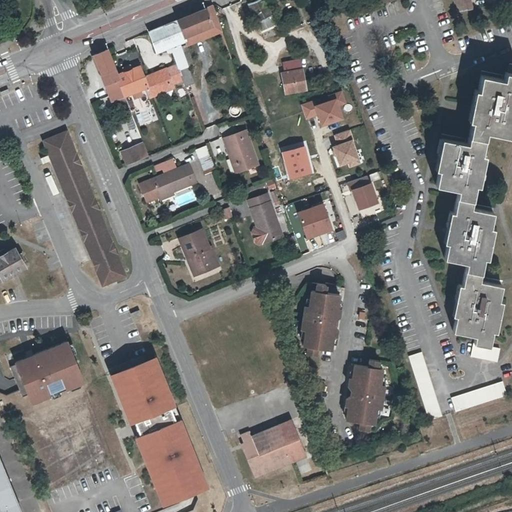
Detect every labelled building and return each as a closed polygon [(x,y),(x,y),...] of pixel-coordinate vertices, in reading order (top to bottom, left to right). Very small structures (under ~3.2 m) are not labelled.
[(261,32),(276,25),(264,0),(255,0),(247,4),(260,29),(261,32)] [(469,0),(453,0),(457,10),(472,7),(469,0)] [(212,5),(205,8),(211,24),(218,22),(212,5)] [(189,34),(211,24),(205,8),(178,19),(187,40),(190,39),(189,34)] [(176,64),(179,70),(187,67),(179,43),(185,41),(187,40),(178,19),(147,32),(156,53),(172,52),(176,64)] [(92,57),(111,99),(112,104),(115,103),(128,98),(120,74),(110,50),(92,57)] [(289,81),(285,82),(287,92),(308,88),(302,59),(286,62),(287,72),(289,81)] [(139,66),(120,74),(128,98),(144,91),(147,89),(148,92),(149,94),(170,86),(169,82),(181,77),(179,70),(176,64),(143,77),(139,66)] [(489,347),(492,332),(498,301),(501,285),(480,281),(484,258),(490,227),(493,212),(472,208),(476,185),(482,154),(487,132),(509,137),(511,122),(511,120),(511,64),(509,64),(507,73),(503,72),(501,82),(479,77),(476,92),(470,123),(465,146),(444,142),(437,173),(434,188),(456,192),(452,214),(445,245),(443,260),(465,265),(460,287),(454,317),(451,333),(473,337),(470,353),(469,358),(495,364),(498,349),(489,347)] [(190,75),(187,67),(179,70),(181,77),(182,78),(190,75)] [(304,113),(306,118),(318,114),(322,125),(343,118),(338,105),(345,102),(342,91),(330,95),(331,100),(316,105),(314,101),(301,105),(304,113)] [(466,122),(470,123),(476,92),(472,92),(469,107),(466,122)] [(349,129),(335,134),(339,144),(334,146),(340,164),(358,158),(352,140),(353,140),(349,129)] [(224,137),(229,154),(233,153),(239,171),(259,165),(247,130),(224,137)] [(49,153),(52,159),(103,288),(128,278),(68,131),(44,141),(49,153)] [(433,172),(437,173),(444,142),(439,141),(433,172)] [(206,144),(194,148),(203,172),(215,168),(206,144)] [(121,151),(126,163),(139,158),(134,145),(121,151)] [(284,152),(286,161),(289,161),(292,176),(310,172),(305,147),(284,152)] [(49,160),(52,159),(49,153),(39,157),(42,164),(43,163),(49,160)] [(233,153),(229,154),(236,172),(239,171),(233,153)] [(487,155),(482,154),(476,185),(481,186),(487,155)] [(163,173),(175,168),(171,158),(153,166),(155,171),(161,168),(163,173)] [(170,189),(171,191),(195,182),(188,163),(175,168),(163,173),(152,177),(139,182),(147,201),(159,196),(158,194),(170,189)] [(367,175),(348,182),(351,190),(353,189),(360,208),(378,202),(371,182),(370,183),(367,175)] [(172,194),(171,191),(170,189),(158,194),(159,196),(160,199),(172,194)] [(248,199),(258,227),(255,228),(254,231),(258,242),(261,243),(266,241),(284,235),(268,192),(248,199)] [(324,202),(311,207),(320,232),(333,227),(324,202)] [(219,210),(223,219),(232,215),(228,206),(219,210)] [(311,207),(299,211),(308,236),(320,232),(311,207)] [(441,244),(445,245),(452,214),(448,213),(444,229),(441,244)] [(494,228),(490,227),(484,258),(488,258),(494,228)] [(190,254),(197,273),(217,265),(210,246),(208,247),(200,228),(179,237),(186,256),(190,254)] [(0,278),(3,284),(15,278),(28,270),(16,248),(6,254),(4,251),(0,252),(0,278)] [(193,274),(197,273),(190,254),(186,256),(193,274)] [(335,336),(336,328),(334,324),(334,318),(338,316),(339,307),(337,307),(338,300),(339,294),(324,292),(325,285),(316,284),(315,290),(311,290),(310,298),(308,306),(304,305),(301,329),(305,330),(304,337),(303,345),(307,346),(306,353),(315,354),(316,347),(330,349),(331,343),(333,336),(335,336)] [(451,316),(454,317),(460,287),(457,286),(453,302),(451,316)] [(501,302),(498,301),(492,332),(495,333),(501,302)] [(68,337),(15,359),(22,375),(15,378),(23,397),(30,394),(33,402),(51,395),(50,393),(65,387),(66,388),(86,380),(68,337)] [(421,351),(409,355),(431,419),(443,415),(421,351)] [(157,355),(109,374),(163,508),(211,489),(157,355)] [(379,408),(383,384),(378,384),(379,376),(380,368),(376,367),(377,361),(368,359),(367,366),(353,364),(352,371),(351,378),(349,378),(348,384),(351,388),(350,395),(346,397),(345,405),(348,405),(346,413),(346,419),(359,421),(358,428),(367,430),(369,422),(373,423),(374,415),(375,407),(379,408)] [(480,388),(452,397),(456,411),(505,395),(506,395),(507,394),(503,381),(480,388)] [(241,436),(243,442),(245,446),(242,447),(255,478),(307,457),(292,421),(251,438),(249,432),(241,436)] [(0,511),(21,511),(0,458),(0,511)]
